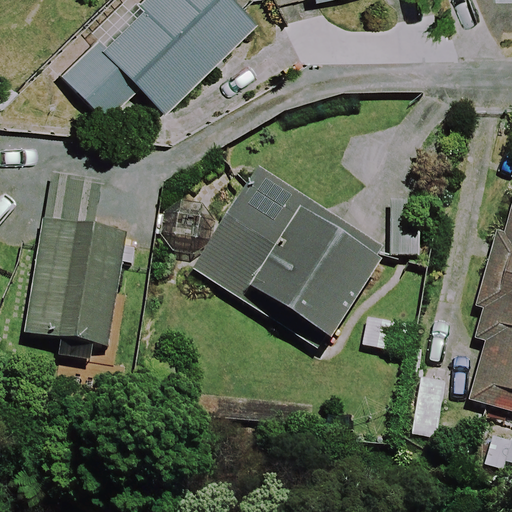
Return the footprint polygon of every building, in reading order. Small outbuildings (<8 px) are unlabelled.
[(50,83),(67,98),(102,130),(133,97),(162,124),(255,23),(244,13),(250,6),(244,0),(143,0),(133,12),(122,2),(50,83)] [(302,35),(305,102),(416,98),(414,31),(302,35)] [(250,183),(192,285),(251,319),(259,305),(333,347),(383,259),(250,183)] [(511,186),(509,186),(464,411),(511,420),(511,186)] [(123,239),(43,228),(27,344),(106,355),(123,239)] [(416,326),(367,317),(361,354),(410,362),(416,326)] [(511,442),(502,441),(492,498),(511,501),(511,442)]
